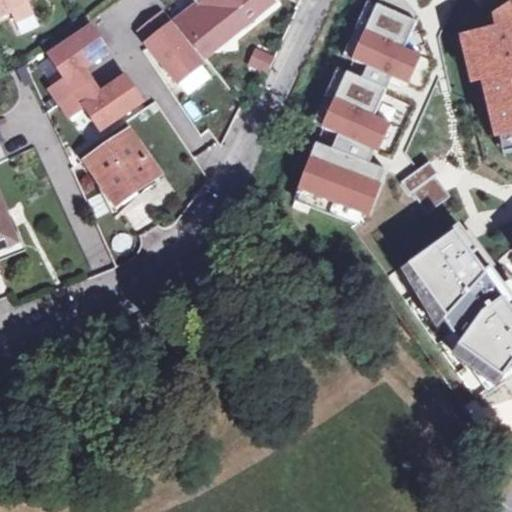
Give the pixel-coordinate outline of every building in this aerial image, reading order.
[(0,0),(0,19),(11,15),(15,25),(35,15),(29,2),(33,0),(0,0)] [(193,0),(200,8),(180,24),(207,60),(272,8),(266,0),(193,0)] [(419,17),(405,0),(378,0),(376,5),(352,58),(368,64),(361,77),(346,71),(321,128),(339,133),(333,148),(315,143),(299,189),(370,215),(386,170),(369,163),(374,151),(374,116),(391,77),(408,83),(420,54),(404,46),(419,17)] [(459,33),(471,82),(482,78),(494,135),(501,133),(502,149),(511,148),(511,1),(495,12),(496,27),(459,33)] [(163,18),(141,35),(151,47),(148,49),(179,88),(203,69),(163,18)] [(93,31),(51,59),(67,83),(52,94),(61,107),(92,86),(84,73),(109,56),(93,31)] [(266,75),(271,64),(255,57),(250,69),(266,75)] [(203,69),(179,88),(188,99),(212,81),(203,69)] [(92,86),(61,107),(69,121),(85,110),(101,134),(142,107),(126,82),(100,99),(92,86)] [(116,203),(158,175),(131,134),(89,162),(116,203)] [(425,215),(449,197),(434,177),(410,195),(425,215)] [(0,255),(26,244),(0,187),(0,255)] [(511,360),(511,301),(459,226),(402,268),(436,327),(444,318),(463,341),(458,345),(501,373),(511,360)]
